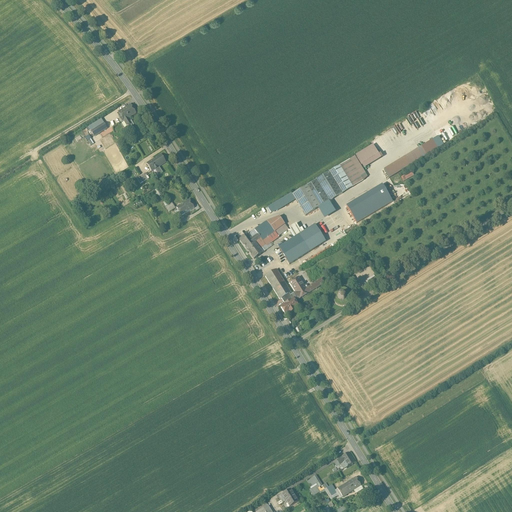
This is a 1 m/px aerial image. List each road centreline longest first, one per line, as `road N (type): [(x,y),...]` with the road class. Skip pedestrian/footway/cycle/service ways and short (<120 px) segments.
road 1 (secondary): [(56,0),(120,73),(289,341)]
road 2 (unclassified): [(289,341),(511,204)]
road 3 (secondary): [(289,341),(395,511)]
